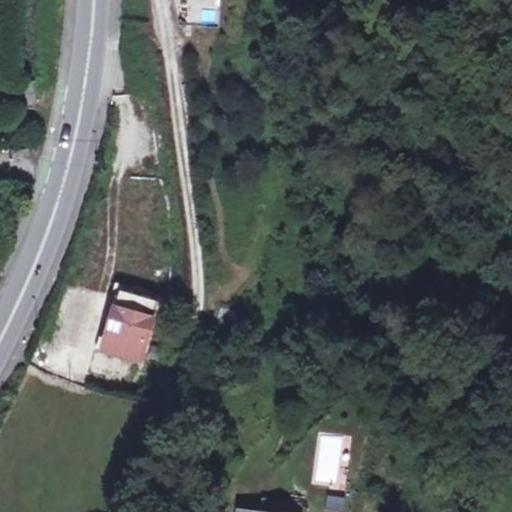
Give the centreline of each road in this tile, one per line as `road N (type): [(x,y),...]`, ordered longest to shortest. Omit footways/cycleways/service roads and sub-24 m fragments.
road 1 (track): [(134,511),(186,380),(200,288),(165,32)]
road 2 (track): [(94,11),(125,106),(111,253),(80,369)]
road 3 (secondary): [(94,0),(63,182),(0,336)]
